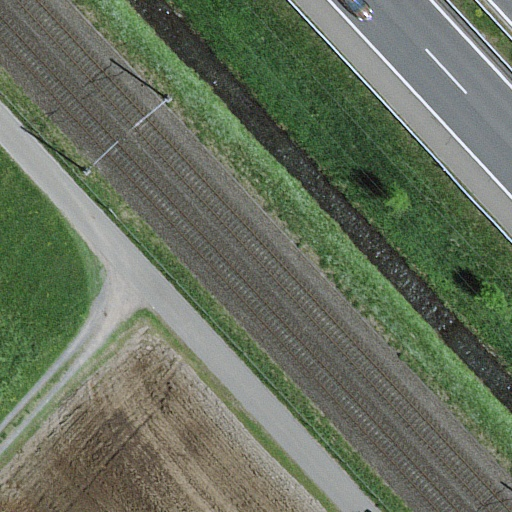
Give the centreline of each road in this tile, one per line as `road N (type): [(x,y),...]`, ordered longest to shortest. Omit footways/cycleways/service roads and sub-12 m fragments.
road 1 (track): [(0,124),(358,511)]
road 2 (track): [(0,441),(141,277)]
road 3 (motorway): [(376,0),(511,146)]
